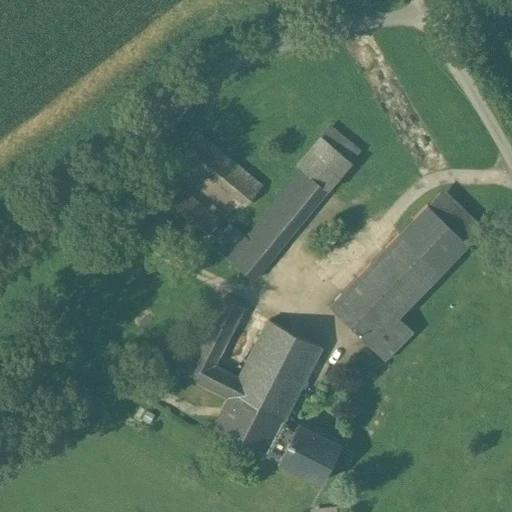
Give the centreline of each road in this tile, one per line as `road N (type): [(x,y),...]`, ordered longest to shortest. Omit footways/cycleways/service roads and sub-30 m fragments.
road 1 (unclassified): [(0,226),(177,90),(240,52),(425,3)]
road 2 (unclassified): [(425,3),(511,145)]
